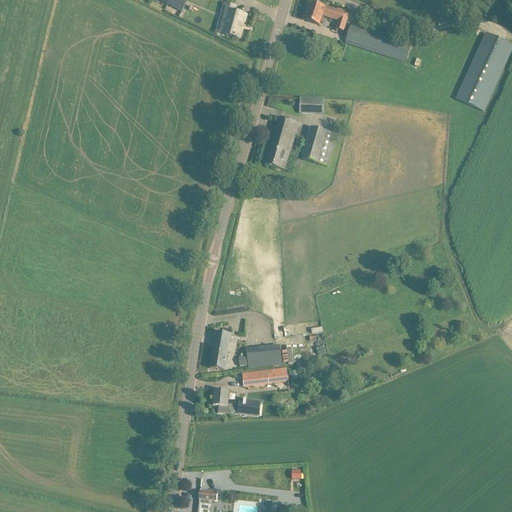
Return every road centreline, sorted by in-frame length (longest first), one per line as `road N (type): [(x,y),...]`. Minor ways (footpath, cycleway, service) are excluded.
road 1 (unclassified): [(171,511),(212,261),(286,0)]
road 2 (unclassified): [(337,0),(416,29),(457,21),(491,0)]
